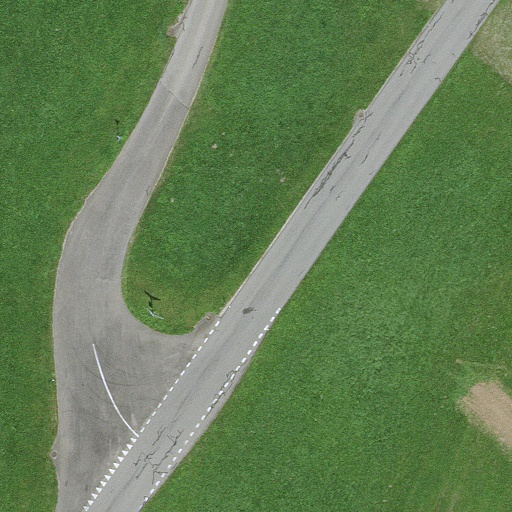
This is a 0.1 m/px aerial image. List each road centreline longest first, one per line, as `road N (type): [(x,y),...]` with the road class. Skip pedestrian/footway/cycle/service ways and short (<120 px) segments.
road 1 (tertiary): [(155,450),(472,0)]
road 2 (unclassified): [(155,450),(108,395),(96,352),(98,257),(211,0)]
